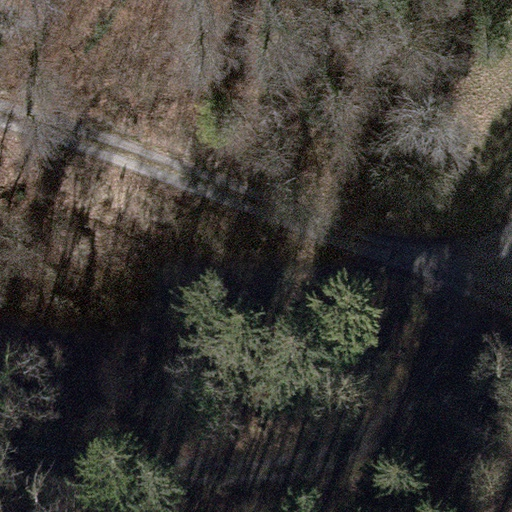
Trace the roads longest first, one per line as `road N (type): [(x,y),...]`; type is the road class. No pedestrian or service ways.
road 1 (track): [(491,285),(400,417),(335,474),(271,481),(0,463)]
road 2 (track): [(0,109),(279,197),(511,298)]
